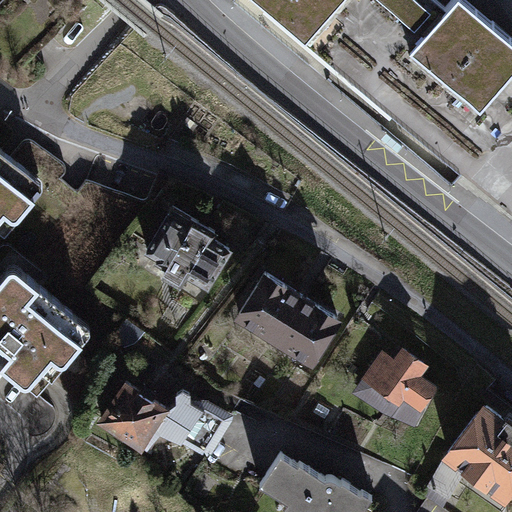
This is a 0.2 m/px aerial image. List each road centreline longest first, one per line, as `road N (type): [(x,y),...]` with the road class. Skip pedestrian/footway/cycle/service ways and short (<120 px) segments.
road 1 (secondary): [(511,265),(185,0)]
road 2 (residential): [(0,89),(30,113),(137,0)]
